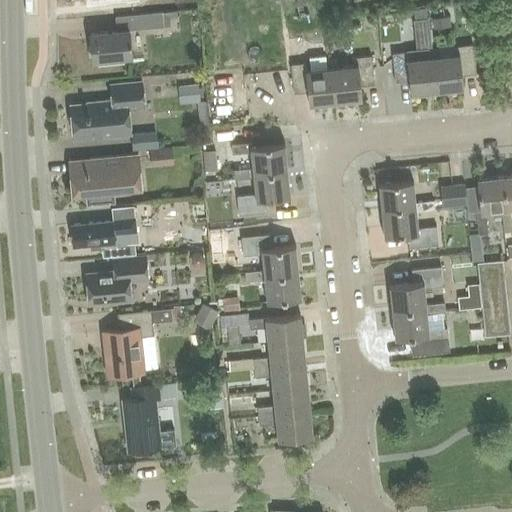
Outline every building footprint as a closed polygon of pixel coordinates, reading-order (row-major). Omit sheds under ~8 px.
[(448,13),(431,15),(433,29),(450,27),(448,13)] [(117,32),(91,34),(94,60),(131,57),(129,31),(163,27),(162,14),(116,17),(117,32)] [(429,19),(413,21),(414,32),(430,30),(429,19)] [(258,26),(259,37),(277,35),(276,24),(258,26)] [(462,76),(476,75),(473,45),(454,47),(454,48),(455,55),(439,57),(433,57),(437,91),(463,88),(462,76)] [(433,57),(439,57),(438,50),(438,49),(428,50),(428,51),(429,51),(429,58),(408,60),(407,52),(392,54),(395,83),(409,82),(411,94),(437,91),(433,57)] [(332,68),(336,102),(362,99),(361,87),(375,85),(371,56),(336,60),(337,61),(336,61),(337,68),(332,68)] [(332,68),(337,68),(336,61),(337,61),(336,60),(326,61),(326,62),(327,62),(328,69),(306,71),(306,63),(291,65),(294,94),(308,93),(309,105),(336,102),(332,68)] [(96,104),(70,106),(73,139),(106,136),(106,137),(130,135),(128,109),(144,108),(141,82),(111,85),(112,100),(96,102),(96,104)] [(198,85),(182,86),(184,103),(200,101),(198,85)] [(288,170),(285,143),(252,147),(251,143),(232,145),(233,154),(252,152),(253,169),(254,174),(288,170)] [(171,148),(149,150),(151,165),(172,163),(171,148)] [(214,152),(201,153),(203,173),(215,172),(214,152)] [(72,195),(142,187),(138,155),(69,162),(72,195)] [(291,197),(288,170),(254,174),(253,169),(234,171),(235,180),(254,178),(256,194),(237,196),(239,216),(268,213),(266,199),(291,197)] [(511,223),(511,209),(511,208),(511,174),(503,176),(505,210),(501,210),(503,232),(511,230),(511,223)] [(485,212),(501,210),(505,210),(503,176),(477,179),(480,212),(476,212),(478,233),(478,234),(480,234),(487,234),(485,212)] [(435,210),(434,201),(416,202),(414,181),(379,184),(382,210),(415,206),(416,212),(435,210)] [(444,209),(464,207),(462,185),(441,187),(444,209)] [(417,228),(416,212),(415,206),(382,210),(385,237),(409,235),(409,248),(438,245),(436,226),(417,228)] [(112,236),(137,233),(134,207),(113,210),(114,221),(72,226),(75,247),(91,245),(91,249),(113,247),(112,236)] [(195,229),(191,243),(201,246),(206,232),(195,229)] [(478,233),(469,234),(472,262),(483,261),(480,234),(478,234),(478,233)] [(298,272),(296,245),(271,248),(270,234),(241,237),(243,256),(262,254),(264,271),(264,276),(298,272)] [(192,255),(189,259),(190,265),(195,269),(201,268),(204,263),(203,257),(198,254),(192,255)] [(128,281),(147,279),(144,256),(113,259),(114,271),(86,273),(88,304),(130,301),(128,281)] [(503,260),(478,263),(479,273),(504,271),(503,260)] [(426,309),(426,314),(445,312),(444,303),(425,305),(423,289),(443,287),(441,267),(412,270),(413,283),(389,286),(392,313),(426,309)] [(301,298),(298,272),(264,276),(264,271),(245,272),(246,282),(264,280),(266,302),(301,298)] [(505,281),(504,271),(479,273),(480,284),(505,281)] [(506,292),(505,281),(480,284),(481,294),(506,292)] [(478,284),(467,285),(470,308),(481,307),(478,284)] [(507,302),(506,292),(481,294),(482,305),(507,302)] [(238,297),(223,298),(224,311),(239,309),(238,297)] [(508,313),(507,302),(482,305),(483,315),(508,313)] [(203,303),(193,321),(209,329),(218,312),(203,303)] [(154,337),(153,323),(181,320),(180,309),(118,316),(120,331),(103,333),(108,377),(144,373),(140,339),(154,337)] [(410,337),(411,342),(412,356),(449,352),(447,329),(428,331),(426,314),(426,309),(392,313),(395,339),(410,337)] [(509,323),(508,313),(483,315),(484,326),(509,323)] [(248,314),(219,317),(220,329),(249,327),(249,320),(248,314)] [(300,315),(249,320),(249,327),(249,330),(266,328),(267,343),(303,339),(300,315)] [(510,334),(509,323),(484,326),(485,336),(510,334)] [(269,358),(253,359),(254,369),(305,363),(303,339),(267,343),(269,358)] [(253,359),(228,362),(228,371),(254,369),(253,359)] [(305,363),(254,369),(254,378),(271,376),(272,391),(308,387),(305,363)] [(172,386),(158,388),(158,385),(132,388),(134,399),(124,401),(129,452),(161,448),(155,400),(173,398),(172,386)] [(274,406),(258,407),(259,417),(310,411),(308,387),(272,391),(274,406)] [(310,411),(259,417),(260,426),(276,425),(278,440),(313,436),(310,411)]
